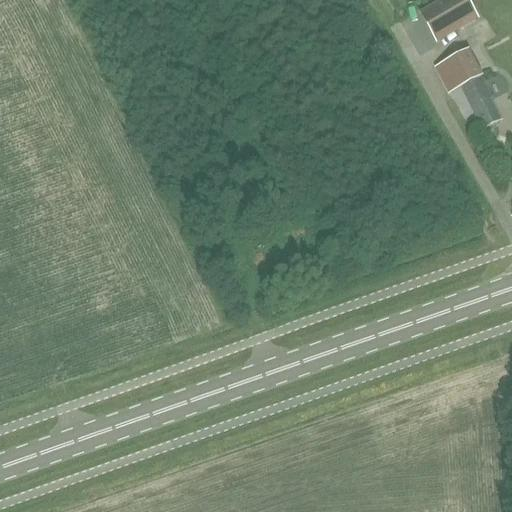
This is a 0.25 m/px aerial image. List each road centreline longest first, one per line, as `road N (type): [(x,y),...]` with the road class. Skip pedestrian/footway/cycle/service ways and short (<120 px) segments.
road 1 (primary): [(0,468),(511,289)]
road 2 (track): [(511,230),(393,25)]
